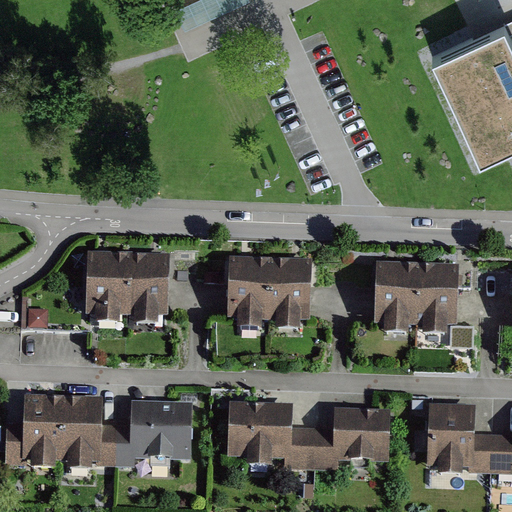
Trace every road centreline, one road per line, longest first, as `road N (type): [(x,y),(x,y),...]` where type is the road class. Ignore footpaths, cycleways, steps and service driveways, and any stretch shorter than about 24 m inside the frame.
road 1 (residential): [(0,369),(511,388)]
road 2 (residential): [(511,239),(91,219),(56,225)]
